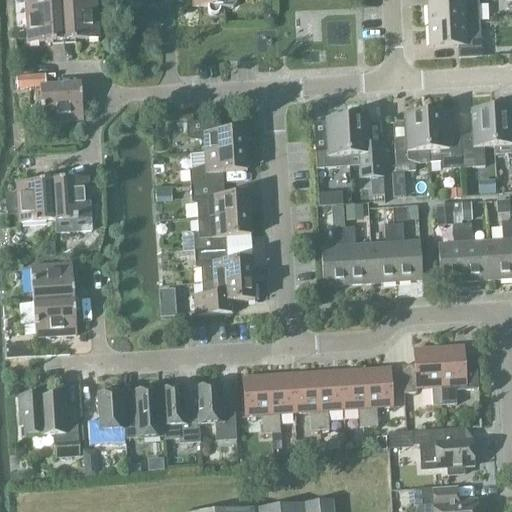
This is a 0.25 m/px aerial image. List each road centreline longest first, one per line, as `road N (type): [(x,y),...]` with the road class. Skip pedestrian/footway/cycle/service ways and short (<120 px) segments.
road 1 (residential): [(511,438),(504,334),(483,313),(405,319),(367,342),(291,346)]
road 2 (residential): [(291,346),(270,90)]
road 3 (residential): [(101,366),(291,346)]
road 4 (residential): [(104,100),(270,90)]
road 5 (residential): [(270,90),(397,81)]
